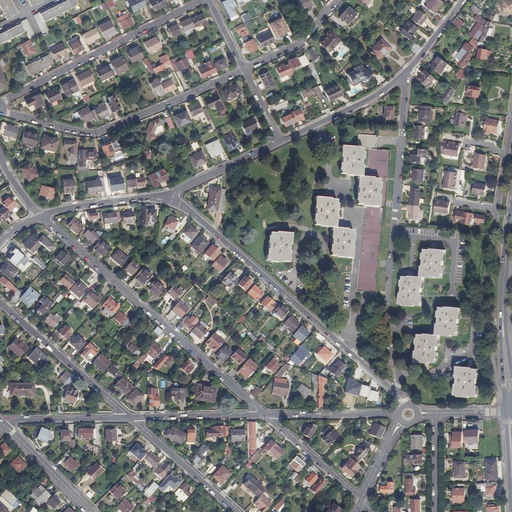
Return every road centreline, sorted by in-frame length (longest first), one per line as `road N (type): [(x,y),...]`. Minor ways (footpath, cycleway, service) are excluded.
road 1 (residential): [(157,197),(197,217),(398,395)]
road 2 (residential): [(39,216),(257,415)]
road 3 (residential): [(402,130),(387,312),(398,395)]
road 4 (residential): [(0,112),(80,134),(103,132),(243,69)]
road 5 (residential): [(202,0),(0,102)]
road 6 (residential): [(0,302),(130,418)]
road 7 (residential): [(404,73),(279,142)]
road 8 (residential): [(130,418),(236,511)]
road 9 (residential): [(399,413),(264,415)]
road 10 (residential): [(279,142),(157,197)]
road 11 (residential): [(360,501),(264,415)]
road 12 (residential): [(257,415),(130,418)]
road 13 (residential): [(130,418),(6,428)]
